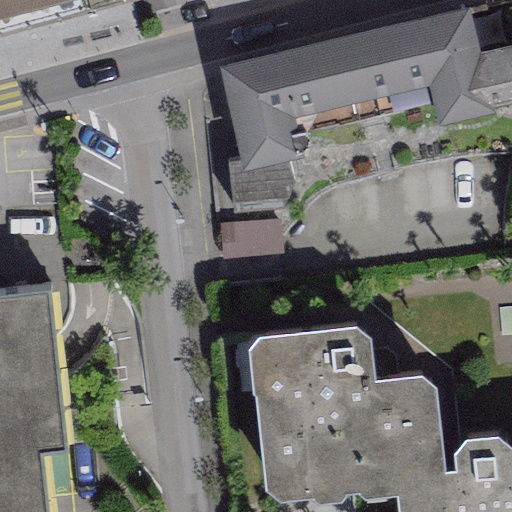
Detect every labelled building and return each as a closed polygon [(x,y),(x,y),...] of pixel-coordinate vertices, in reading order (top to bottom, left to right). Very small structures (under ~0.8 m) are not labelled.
[(0,0),(0,34),(87,14),(83,0),(0,0)] [(83,0),(87,14),(138,0),(189,0),(191,5),(209,0),(83,0)] [(466,18),(218,79),(237,161),(242,185),(289,172),(296,170),(290,138),(293,131),(426,97),(439,140),(492,125),(490,120),(511,114),(511,57),(480,66),(466,18)] [(292,217),(289,172),(242,185),(237,161),(228,162),(231,222),(292,217)] [(280,223),(220,228),(222,261),(283,256),(280,223)] [(0,511),(51,511),(42,415),(69,413),(47,263),(0,267),(0,511)] [(268,340),(247,364),(251,409),(256,412),(264,508),(269,511),(343,511),(356,511),(511,511),(511,479),(511,468),(497,455),(464,460),(453,473),(456,491),(443,493),(434,407),(420,395),(374,400),(368,355),(341,334),(268,340)]
